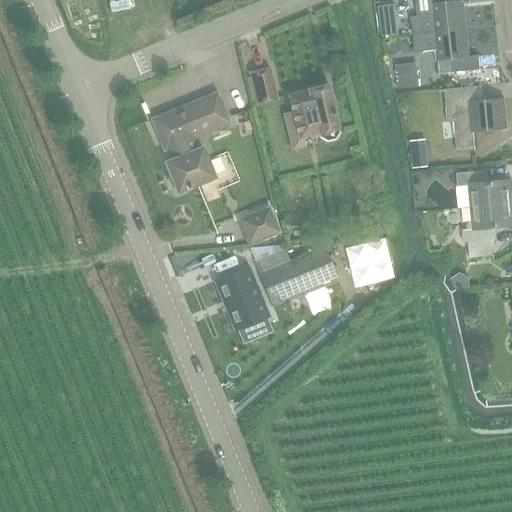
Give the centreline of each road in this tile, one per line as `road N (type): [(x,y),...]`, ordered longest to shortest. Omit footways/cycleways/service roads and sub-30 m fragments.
road 1 (secondary): [(251,511),(77,91)]
road 2 (unclassified): [(77,91),(296,0)]
road 3 (track): [(144,251),(0,275)]
